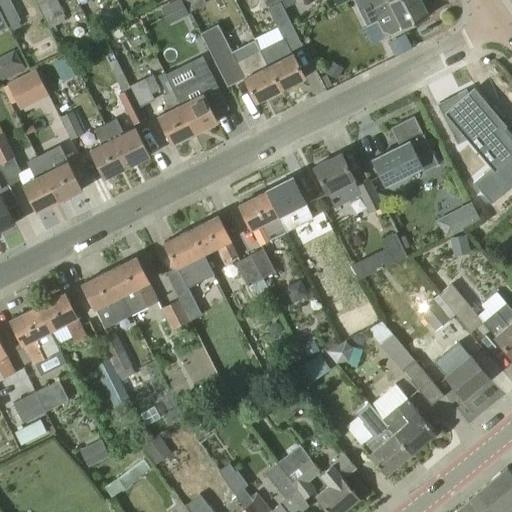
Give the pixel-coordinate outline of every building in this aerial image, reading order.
[(10,0),(0,0),(0,10),(8,27),(12,25),(21,20),(10,0)] [(57,0),(37,0),(51,27),(65,20),(64,17),(66,16),(57,0)] [(189,13),(182,0),(173,0),(161,6),(169,23),(189,13)] [(277,27),(278,29),(291,22),(280,1),(279,0),(264,0),(267,6),(268,8),(277,27)] [(353,0),(359,9),(367,26),(377,21),(383,31),(392,34),(429,15),(421,0),(353,0)] [(232,53),(233,52),(218,24),(201,33),(216,61),(232,53)] [(291,51),(289,52),(282,38),(273,42),(260,49),(280,90),(305,78),(293,53),(291,51)] [(257,102),(280,90),(260,49),(247,56),(243,47),(233,52),(232,53),(237,61),(246,77),(244,78),(257,102)] [(0,56),(0,79),(25,67),(15,49),(0,56)] [(116,59),(109,63),(108,63),(123,92),(131,88),(129,86),(116,59)] [(344,68),(331,60),(323,71),(337,80),(344,68)] [(34,103),(49,95),(36,69),(7,83),(17,103),(20,110),(34,103)] [(218,121),(215,116),(229,108),(210,71),(173,90),(165,73),(164,73),(173,91),(194,134),(218,121)] [(139,105),(140,107),(155,99),(152,93),(161,89),(153,74),(129,86),(131,88),(139,105)] [(467,156),(482,181),(511,157),(511,112),(488,82),(443,106),(458,131),(481,120),(493,138),(467,156)] [(145,118),(140,107),(139,105),(131,88),(123,92),(119,94),(134,124),(145,118)] [(171,110),(158,117),(172,145),(194,134),(173,91),(163,96),(171,110)] [(83,134),(84,133),(72,110),(60,116),(62,120),(69,135),(72,139),(83,134)] [(438,164),(437,161),(414,116),(391,128),(400,145),(373,159),(386,184),(420,166),(423,171),(438,164)] [(117,119),(116,120),(106,124),(106,125),(114,139),(127,167),(150,155),(136,127),(124,133),(117,119)] [(0,163),(15,156),(1,126),(0,125),(0,163)] [(127,167),(114,139),(106,125),(96,130),(103,144),(90,150),(104,179),(127,167)] [(38,158),(60,201),(83,189),(67,161),(56,167),(48,153),(38,158)] [(341,153),(324,161),(314,166),(335,207),(361,194),(370,211),(381,205),(368,181),(358,186),(341,153)] [(36,212),(60,201),(38,158),(28,163),(30,167),(18,173),(23,184),(36,212)] [(0,189),(9,185),(0,165),(0,189)] [(302,224),(312,219),(293,177),(266,190),(279,216),(294,208),(302,224)] [(287,231),(279,216),(266,190),(239,204),(259,245),(287,231)] [(0,230),(15,223),(1,195),(0,195),(0,230)] [(480,220),(476,214),(470,202),(457,209),(467,227),(480,220)] [(226,263),(237,257),(218,215),(192,228),(204,253),(218,247),(226,263)] [(164,242),(177,267),(187,288),(214,274),(204,253),(192,228),(164,242)] [(406,257),(394,233),(394,232),(382,238),(387,248),(351,266),(358,280),(406,257)] [(453,257),(470,253),(466,235),(450,238),(453,257)] [(252,254),(264,278),(276,272),(263,248),(252,254)] [(263,279),(264,278),(252,254),(235,263),(247,286),(252,283),(257,293),(268,287),(263,279)] [(131,315),(147,307),(158,302),(136,256),(109,270),(131,315)] [(82,283),(105,328),(131,315),(109,270),(82,283)] [(455,315),(463,324),(476,312),(452,283),(438,295),(455,315)] [(76,342),(86,337),(64,292),(38,306),(57,344),(73,337),(76,342)] [(194,299),(191,293),(179,299),(191,320),(202,315),(194,299)] [(436,331),(455,315),(438,295),(419,311),(436,331)] [(172,330),(191,320),(179,299),(161,308),(172,330)] [(484,321),(483,322),(511,356),(511,310),(506,303),(484,321)] [(61,351),(57,344),(38,306),(11,319),(33,364),(44,359),(61,351)] [(206,322),(202,315),(191,320),(195,328),(206,322)] [(418,388),(430,378),(424,371),(413,358),(382,320),(368,328),(380,344),(401,370),(403,369),(418,388)] [(99,340),(115,372),(121,381),(136,373),(132,365),(116,333),(115,332),(109,335),(99,340)] [(321,352),(313,337),(298,344),(306,359),(321,352)] [(336,363),(346,361),(348,361),(353,348),(351,346),(346,340),(326,351),(336,363)] [(459,343),(447,353),(436,340),(413,358),(424,371),(435,362),(445,374),(445,375),(464,398),(489,377),(470,355),(469,356),(459,343)] [(0,370),(4,379),(16,373),(0,342),(0,370)] [(330,369),(320,354),(291,374),(301,389),(330,369)] [(128,394),(121,381),(115,372),(101,379),(113,402),(114,405),(129,398),(128,394)] [(36,391),(46,411),(69,400),(59,380),(36,391)] [(411,405),(406,398),(407,398),(396,384),(370,404),(412,452),(436,432),(413,404),(411,405)] [(23,422),(46,411),(36,391),(13,403),(23,422)] [(355,412),(357,416),(345,425),(361,444),(361,445),(386,474),(412,452),(370,404),(369,402),(355,412)] [(47,432),(41,419),(15,431),(21,445),(47,432)] [(142,443),(140,444),(155,465),(156,464),(172,453),(159,434),(142,443)] [(103,441),(91,447),(98,462),(110,456),(103,441)] [(340,511),(359,497),(344,479),(357,467),(345,453),(321,474),(330,484),(316,496),(329,511),(340,511)] [(297,489),(305,499),(317,490),(309,481),(321,471),(309,457),(287,475),(297,489)] [(104,486),(113,498),(145,474),(144,473),(150,469),(143,459),(137,463),(136,462),(104,486)] [(297,489),(287,475),(277,462),(276,463),(264,473),(286,498),(297,489)] [(511,511),(511,472),(507,466),(478,491),(494,511),(506,511),(509,511),(511,511)] [(233,494),(244,507),(254,499),(251,496),(243,487),(243,486),(235,492),(234,493),(233,494)] [(494,511),(478,491),(468,499),(469,499),(454,511),(494,511)] [(213,511),(199,494),(185,504),(190,511),(213,511)] [(269,511),(264,511),(254,499),(244,507),(247,511),(286,511),(279,504),(272,510),(269,511)] [(190,511),(185,504),(182,501),(177,505),(181,510),(178,511),(190,511)]
